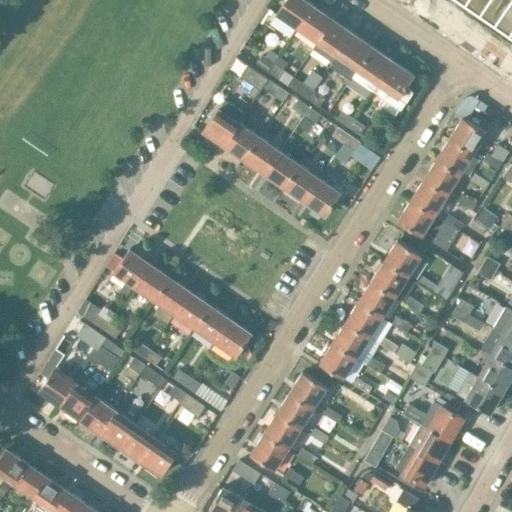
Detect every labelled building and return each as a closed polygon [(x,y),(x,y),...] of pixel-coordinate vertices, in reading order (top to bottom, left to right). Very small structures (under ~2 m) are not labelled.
[(306,0),(284,0),(275,13),(296,27),(312,4),(306,0)] [(450,0),(463,9),(469,0),(450,0)] [(469,0),(463,9),(478,19),(491,0),(469,0)] [(511,0),(491,0),(478,19),(493,29),(511,1),(511,0)] [(511,1),(493,29),(508,40),(511,33),(511,1)] [(296,28),(292,34),(312,48),(332,18),(312,4),(296,27),(296,28)] [(332,18),(312,48),(331,61),(352,32),(332,18)] [(332,61),(329,65),(349,80),(352,76),(373,46),(352,32),(331,61),(332,61)] [(373,46),(352,76),(371,89),(392,59),(373,46)] [(261,55),(255,64),(265,71),(266,71),(273,62),(278,55),(269,49),(264,57),(261,55)] [(392,59),(371,89),(382,97),(399,109),(400,109),(405,102),(412,92),(407,83),(413,74),(392,59)] [(273,62),(266,71),(278,79),(284,70),(273,62)] [(268,79),(247,65),(239,76),(260,91),(262,87),(268,79)] [(312,70),(303,82),(313,89),(321,77),(312,70)] [(268,79),(262,87),(274,95),(279,86),(268,79)] [(301,82),(295,91),(305,98),(311,89),(301,82)] [(311,89),(305,98),(318,107),(324,99),(311,89)] [(461,101),(454,111),(462,116),(462,117),(466,119),(474,106),(482,111),(487,105),(472,96),(470,96),(467,96),(464,97),(461,100),(461,101)] [(297,99),(292,107),(303,114),(308,106),(297,99)] [(218,107),(202,131),(222,145),(239,122),(244,114),(223,100),(218,107)] [(308,106),(303,114),(314,122),(320,114),(308,106)] [(341,110),(335,119),(347,127),(353,118),(352,117),(341,110)] [(462,116),(449,137),(473,153),(484,135),(486,131),(466,119),(462,117),(462,116)] [(353,118),(347,127),(358,135),(359,134),(365,126),(353,118)] [(239,122),(222,145),(226,148),(242,159),(259,135),(243,124),(239,122)] [(337,126),(331,135),(342,143),(349,134),(337,126)] [(349,134),(342,143),(354,151),(360,142),(349,134)] [(259,135),(242,159),(250,164),(263,173),(279,149),(266,141),(259,135)] [(473,153),(449,137),(436,158),(460,173),(473,153)] [(342,143),(334,156),(345,164),(354,151),(342,143)] [(497,143),(490,154),(501,161),(508,151),(497,143)] [(279,149),(263,173),(274,181),(283,187),(299,163),(291,157),(279,149)] [(487,152),(483,159),(497,168),(501,161),(490,154),(487,152)] [(460,173),(436,158),(423,178),(447,193),(460,173)] [(511,161),(502,176),(511,182),(511,180),(511,161)] [(299,163),(283,187),(298,198),(303,201),(319,177),(315,174),(299,163)] [(474,173),(470,179),(485,188),(489,182),(474,173)] [(319,177),(303,201),(323,215),(340,191),(319,177)] [(447,193),(423,178),(410,198),(434,214),(447,193)] [(476,202),(461,193),(457,200),(472,209),(476,202)] [(397,219),(421,234),(434,214),(410,198),(397,219)] [(482,209),(475,219),(488,228),(496,218),(482,209)] [(463,223),(448,214),(444,220),(459,229),(463,223)] [(511,215),(509,214),(500,226),(507,231),(511,224),(511,215)] [(436,233),(431,241),(446,250),(451,243),(436,233)] [(383,260),(408,275),(421,254),(397,238),(383,260)] [(129,248),(113,272),(134,286),(150,262),(129,248)] [(105,265),(113,271),(122,258),(113,252),(105,265)] [(487,256),(482,263),(495,271),(495,270),(499,263),(487,256)] [(408,275),(383,260),(370,280),(395,295),(408,275)] [(150,262),(134,286),(154,300),(170,276),(150,262)] [(482,263),(477,271),(490,279),(495,271),(482,263)] [(436,284),(421,275),(417,282),(431,291),(436,284)] [(170,276),(154,300),(174,314),(190,290),(170,276)] [(395,295),(370,280),(358,300),(382,316),(395,295)] [(190,290),(174,314),(194,328),(210,304),(190,290)] [(423,304),(409,295),(404,302),(419,311),(423,304)] [(461,298),(457,305),(470,313),(474,305),(461,298)] [(382,316),(358,300),(345,321),(369,336),(382,316)] [(210,304),(194,328),(214,342),(230,318),(210,304)] [(457,305),(451,314),(464,322),(469,313),(470,313),(457,305)] [(511,309),(505,305),(492,327),(502,333),(511,338),(511,309)] [(98,313),(92,322),(103,330),(109,321),(98,313)] [(411,324),(396,315),(391,322),(406,331),(411,324)] [(214,342),(243,362),(250,352),(243,344),(251,333),(230,318),(214,342)] [(109,321),(103,330),(115,337),(120,329),(109,321)] [(369,336),(345,321),(332,341),(356,356),(369,336)] [(84,323),(77,334),(96,348),(97,349),(99,346),(105,337),(104,337),(84,323)] [(511,338),(502,333),(490,354),(511,366),(511,338)] [(383,336),(378,342),(379,343),(393,352),(397,345),(383,336)] [(105,337),(100,345),(111,352),(119,357),(123,351),(124,350),(116,345),(105,337)] [(140,339),(132,350),(144,357),(151,347),(140,339)] [(318,362),(342,377),(356,356),(332,341),(318,362)] [(431,348),(430,349),(443,356),(447,348),(445,347),(435,341),(431,348)] [(401,343),(395,353),(401,357),(409,362),(416,351),(401,343)] [(155,366),(162,355),(151,347),(144,357),(155,366)] [(46,378),(38,390),(57,404),(74,380),(54,367),(62,355),(63,354),(57,351),(55,349),(40,373),(46,378)] [(426,356),(421,365),(432,371),(433,372),(438,364),(443,356),(430,349),(426,356)] [(511,366),(490,354),(478,375),(502,390),(511,372),(511,366)] [(385,365),(370,356),(365,363),(380,372),(385,365)] [(134,358),(128,366),(130,367),(140,374),(146,365),(134,358)] [(146,365),(140,374),(160,388),(165,379),(146,365)] [(184,385),(190,377),(178,369),(172,377),(184,385)] [(456,393),(465,398),(489,412),(502,390),(478,375),(469,370),(456,393)] [(232,371),(225,382),(233,388),(240,376),(232,371)] [(288,392),(313,407),(326,386),(302,371),(288,392)] [(190,377),(184,385),(195,393),(201,384),(190,377)] [(357,377),(353,384),(367,393),(372,386),(357,377)] [(77,418),(94,394),(74,380),(57,404),(77,418)] [(174,385),(168,394),(179,401),(185,393),(174,385)] [(390,388),(384,398),(391,403),(392,403),(393,400),(398,393),(390,388)] [(313,407),(288,392),(276,412),(300,427),(313,407)] [(179,401),(178,403),(198,416),(204,406),(205,406),(185,393),(179,401)] [(97,432),(114,408),(94,394),(77,418),(97,432)] [(409,403),(403,412),(421,422),(451,439),(463,418),(433,400),(426,412),(409,403)] [(326,406),(322,414),(337,423),(341,416),(326,406)] [(117,446),(134,422),(114,408),(97,432),(117,446)] [(300,427),(276,412),(263,432),(287,448),(300,427)] [(389,415),(381,429),(392,436),(394,437),(399,429),(397,420),(389,415)] [(137,460),(154,436),(134,422),(117,446),(137,460)] [(408,443),(408,445),(438,462),(438,461),(451,439),(421,422),(408,443)] [(329,436),(314,427),(310,434),(325,443),(329,436)] [(381,429),(375,441),(382,445),(388,443),(392,436),(381,429)] [(287,448),(263,432),(250,453),(274,468),(287,448)] [(154,436),(137,460),(160,475),(176,452),(154,436)] [(0,441),(0,473),(4,476),(0,482),(0,498),(0,499),(12,481),(27,460),(6,446),(0,441)] [(408,445),(395,467),(401,470),(401,471),(417,480),(425,485),(438,462),(408,445)] [(316,456),(302,447),(297,454),(312,463),(316,456)] [(239,459),(232,470),(253,483),(260,472),(239,459)] [(27,460),(12,481),(31,495),(46,474),(27,460)] [(303,476),(289,467),(284,475),(299,484),(303,476)] [(401,471),(397,479),(413,488),(417,480),(401,471)] [(342,472),(338,479),(345,483),(345,482),(349,476),(344,473),(342,472)] [(369,480),(385,490),(390,483),(373,473),(369,480)] [(46,474),(31,495),(51,509),(66,488),(46,474)] [(359,477),(353,489),(362,493),(368,482),(359,477)] [(274,496),(280,486),(272,481),(266,492),(274,496)] [(213,511),(235,511),(243,498),(221,486),(208,509),(213,511)] [(282,487),(276,497),(283,501),(289,491),(288,490),(282,487)] [(66,488),(51,509),(55,511),(78,511),(85,502),(66,488)] [(343,496),(343,497),(352,502),(357,494),(348,488),(343,496)] [(406,506),(402,511),(416,511),(411,509),(418,497),(403,488),(396,500),(406,506)] [(264,511),(265,511),(243,498),(235,511),(264,511)] [(100,511),(85,502),(78,511),(100,511)]
